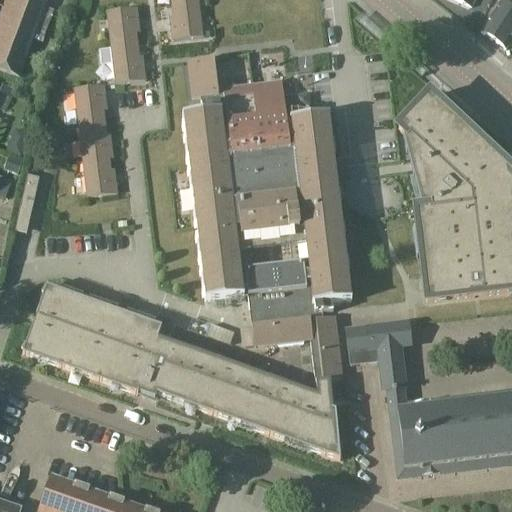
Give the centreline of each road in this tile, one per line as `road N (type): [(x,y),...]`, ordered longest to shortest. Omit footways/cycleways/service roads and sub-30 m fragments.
road 1 (residential): [(380,511),(0,371)]
road 2 (residential): [(147,297),(124,102)]
road 3 (residential): [(0,328),(20,283),(42,270),(147,297)]
road 4 (tertiary): [(511,109),(383,0)]
